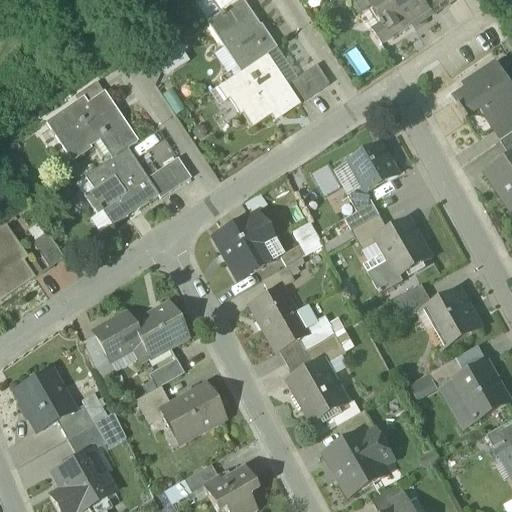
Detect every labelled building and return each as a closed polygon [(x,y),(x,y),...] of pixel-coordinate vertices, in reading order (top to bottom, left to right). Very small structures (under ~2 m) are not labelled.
[(243,0),(209,0),(220,16),(241,2),(243,0)] [(351,0),(361,16),(378,4),(389,20),(372,32),(382,47),(431,14),(421,0),(351,0)] [(220,16),(206,25),(222,49),(229,45),(245,69),(240,73),(237,70),(236,71),(239,75),(266,57),(276,51),(260,27),(259,28),(241,2),(220,16)] [(172,45),(148,60),(160,80),(184,66),(172,45)] [(239,75),(220,89),(239,118),(242,117),(251,131),(270,118),(271,120),(296,104),(297,103),(286,88),(266,57),(239,75)] [(511,89),(497,67),(463,89),(466,93),(454,102),(459,110),(458,111),(467,125),(469,123),(467,120),(479,112),(483,119),(488,116),(492,122),(496,120),(511,109),(511,89)] [(329,87),(316,68),(306,74),(319,94),(329,87)] [(319,94),(306,74),(296,81),(309,101),(319,94)] [(296,81),(286,88),(297,103),(296,104),(299,108),(309,101),(296,81)] [(96,85),(78,97),(81,102),(85,108),(103,96),(96,85)] [(103,96),(85,108),(81,102),(46,125),(72,164),(90,152),(86,145),(100,135),(102,138),(104,137),(117,156),(110,161),(111,162),(126,152),(136,145),(117,116),(114,117),(110,111),(112,109),(103,95),(103,96)] [(511,109),(496,120),(509,138),(511,136),(511,109)] [(511,136),(509,138),(500,144),(509,157),(511,154),(511,136)] [(364,190),(348,199),(357,216),(372,207),(366,196),(398,178),(397,177),(396,177),(380,149),(381,149),(381,148),(348,166),(349,167),(350,166),(364,190)] [(126,152),(73,187),(74,189),(91,177),(99,189),(83,199),(96,218),(102,214),(111,228),(104,233),(104,234),(158,198),(146,182),(126,152)] [(511,160),(487,177),(511,214),(511,160)] [(180,188),(166,168),(157,175),(170,195),(180,188)] [(170,195),(157,175),(146,182),(158,198),(160,201),(170,195)] [(379,218),(372,207),(357,216),(345,222),(351,234),(379,218)] [(256,215),(211,241),(236,285),(279,261),(279,260),(280,260),(279,259),(281,259),(256,215)] [(379,218),(351,234),(362,254),(378,245),(376,240),(387,234),(379,218)] [(387,234),(376,240),(378,245),(398,281),(431,262),(408,222),(387,234)] [(5,228),(0,231),(0,304),(35,281),(23,264),(27,260),(5,228)] [(64,261),(45,235),(31,245),(49,271),(64,261)] [(280,260),(279,260),(279,261),(285,271),(305,259),(299,249),(281,259),(280,260)] [(293,284),(286,271),(261,285),(268,297),(276,293),(277,293),(281,291),(293,284)] [(421,288),(393,304),(405,323),(420,315),(432,307),(421,288)] [(268,297),(247,309),(275,357),(307,339),(281,291),(277,293),(276,293),(268,297)] [(432,307),(420,315),(421,316),(429,311),(450,349),(442,353),(443,354),(482,332),(459,292),(432,307)] [(131,328),(130,329),(140,347),(148,362),(168,351),(187,340),(169,307),(131,328)] [(125,318),(92,336),(94,339),(109,365),(133,351),(140,347),(130,329),(131,328),(125,318)] [(334,337),(305,354),(313,368),(323,362),(327,368),(346,357),(334,337)] [(109,365),(94,339),(81,346),(94,373),(109,365)] [(140,347),(133,351),(141,366),(148,362),(140,347)] [(174,364),(148,379),(155,393),(160,390),(183,377),(175,363),(168,351),(174,364)] [(313,368),(287,383),(312,428),(349,407),(327,368),(323,362),(313,368)] [(457,362),(429,377),(435,389),(462,374),(465,378),(466,378),(457,362)] [(465,378),(452,385),(475,425),(509,406),(498,386),(496,387),(486,368),(487,367),(487,366),(466,378),(465,378)] [(50,374),(13,395),(20,407),(22,406),(29,419),(37,433),(36,434),(37,435),(74,415),(65,399),(60,402),(46,379),(51,376),(50,374)] [(405,388),(412,405),(433,394),(425,378),(405,388)] [(170,408),(158,414),(159,416),(169,434),(176,430),(185,445),(225,423),(206,387),(170,408)] [(155,393),(135,404),(145,423),(159,416),(158,414),(170,408),(160,390),(155,393)] [(86,413),(59,429),(67,443),(94,427),(86,413)] [(365,414),(337,430),(343,441),(344,440),(371,425),(365,414)] [(94,427),(67,443),(77,462),(90,454),(91,455),(105,447),(108,452),(125,442),(113,417),(94,427)] [(511,424),(486,438),(494,452),(495,452),(503,447),(505,451),(511,447),(511,424)] [(364,434),(325,456),(326,457),(334,470),(335,470),(342,482),(340,484),(349,501),(374,487),(372,483),(386,474),(364,434)] [(511,447),(505,451),(503,447),(495,452),(511,484),(511,447)] [(77,462),(52,476),(52,477),(53,477),(62,492),(50,499),(57,511),(85,511),(87,511),(105,501),(114,496),(104,478),(97,482),(84,459),(91,455),(90,454),(77,462)] [(210,468),(183,484),(190,497),(202,490),(202,489),(217,480),(210,468)] [(243,471),(220,484),(217,480),(202,489),(202,490),(214,511),(254,511),(247,499),(256,494),(243,471)] [(399,488),(371,504),(375,511),(397,511),(398,511),(396,508),(407,502),(399,488)] [(105,501),(87,511),(109,511),(111,511),(105,501)] [(397,511),(415,511),(411,505),(409,506),(407,502),(396,508),(398,511),(397,511)]
